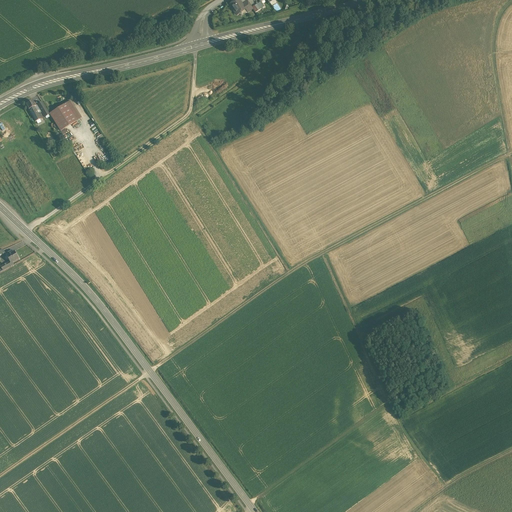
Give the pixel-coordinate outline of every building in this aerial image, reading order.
[(242,5),(238,0),(237,0),(230,5),(234,11),(234,13),(236,15),(237,15),(240,14),(240,12),(244,9),(245,10),(242,5)] [(247,1),(242,5),(245,10),(247,13),(252,10),(252,8),(247,1)] [(261,2),(252,8),(252,10),(255,14),(264,7),(261,2)] [(32,102),(26,105),(29,110),(34,108),(35,107),(32,102)] [(70,102),(66,104),(77,121),(81,119),(70,102)] [(46,117),(50,115),(42,103),(38,105),(46,117)] [(66,104),(50,115),(60,132),(77,121),(66,104)] [(34,108),(29,110),(33,118),(38,115),(34,108)] [(13,251),(6,256),(9,262),(10,264),(12,263),(18,259),(13,251)] [(9,262),(0,267),(0,268),(0,269),(1,270),(2,271),(13,265),(12,263),(10,264),(9,262)]
